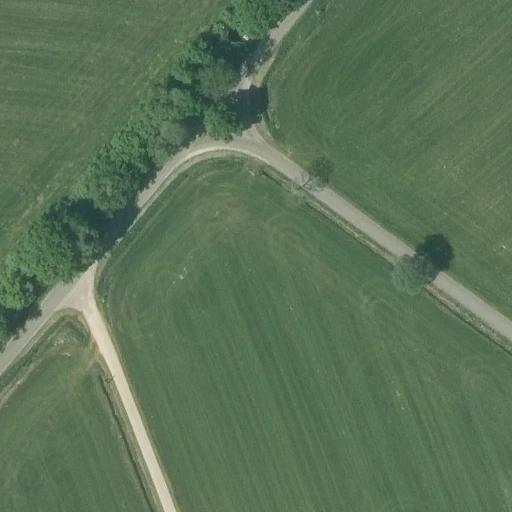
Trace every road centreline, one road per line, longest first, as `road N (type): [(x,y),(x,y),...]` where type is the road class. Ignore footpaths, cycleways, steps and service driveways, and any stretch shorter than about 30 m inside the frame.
road 1 (unclassified): [(511,335),(253,143)]
road 2 (unclassified): [(0,366),(188,143)]
road 3 (track): [(167,511),(76,277)]
